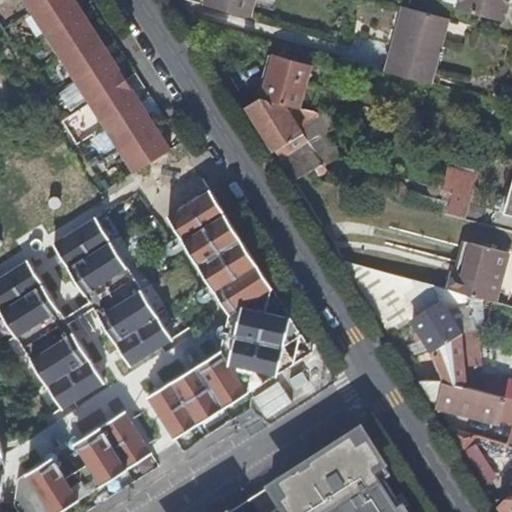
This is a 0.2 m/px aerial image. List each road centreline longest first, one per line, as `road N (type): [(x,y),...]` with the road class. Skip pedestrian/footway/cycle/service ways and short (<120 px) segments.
road 1 (tertiary): [(373,376),(137,0)]
road 2 (residential): [(373,376),(155,511)]
road 3 (tertiary): [(459,511),(373,376)]
